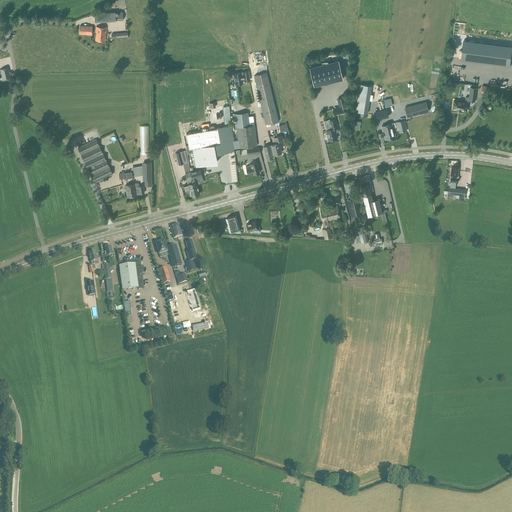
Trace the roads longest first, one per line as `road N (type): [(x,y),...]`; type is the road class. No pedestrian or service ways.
road 1 (secondary): [(511,162),(464,155),(375,162),(81,242),(0,274)]
road 2 (unclassified): [(15,511),(17,417),(0,389)]
